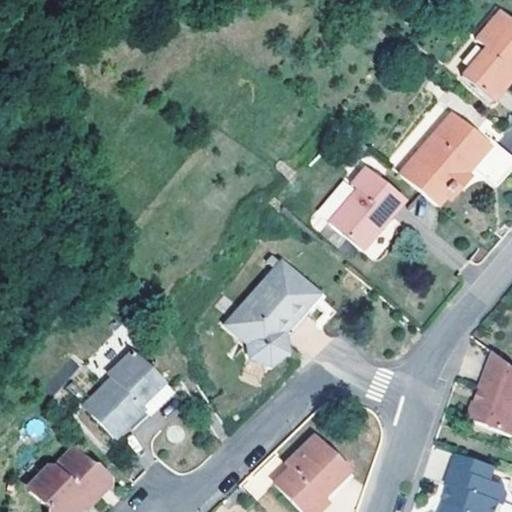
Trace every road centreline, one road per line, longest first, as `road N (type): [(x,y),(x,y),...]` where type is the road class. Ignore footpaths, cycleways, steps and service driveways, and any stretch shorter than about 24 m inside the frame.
road 1 (residential): [(159,511),(315,378),(347,376),(416,398)]
road 2 (residential): [(416,398),(447,332),(511,255)]
